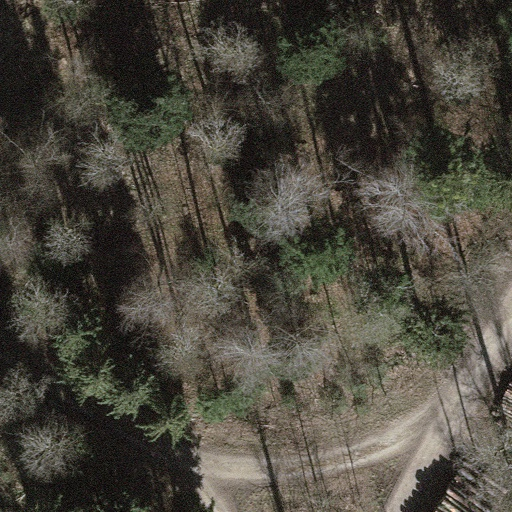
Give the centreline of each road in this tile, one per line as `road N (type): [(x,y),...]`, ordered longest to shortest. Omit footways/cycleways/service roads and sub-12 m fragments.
road 1 (track): [(455,409),(312,469),(196,470),(0,351)]
road 2 (track): [(398,511),(511,306)]
